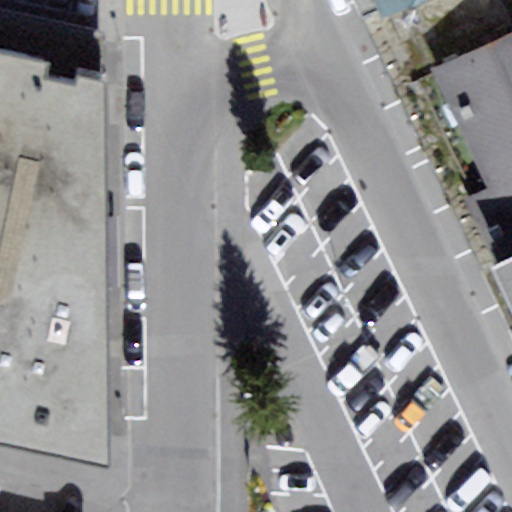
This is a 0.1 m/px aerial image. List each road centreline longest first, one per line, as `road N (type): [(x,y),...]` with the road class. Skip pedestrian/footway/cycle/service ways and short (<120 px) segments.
road 1 (residential): [(173,511),(174,73)]
road 2 (residential): [(511,427),(322,35)]
road 3 (residential): [(174,73),(322,35)]
